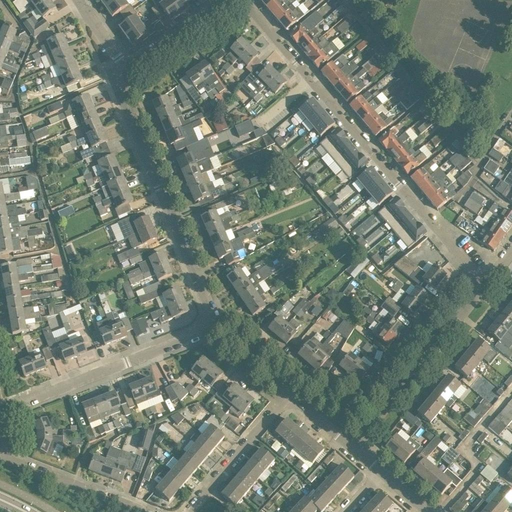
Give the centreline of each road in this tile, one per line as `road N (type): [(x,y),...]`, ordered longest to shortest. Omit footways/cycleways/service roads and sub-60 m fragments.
road 1 (residential): [(241,0),(427,222)]
road 2 (residential): [(213,327),(113,80),(129,68)]
road 3 (residential): [(0,410),(213,327)]
road 4 (residential): [(351,456),(483,289)]
road 5 (residential): [(140,511),(10,462),(0,439)]
road 6 (residential): [(190,511),(282,398)]
road 7 (residential): [(129,68),(232,0)]
